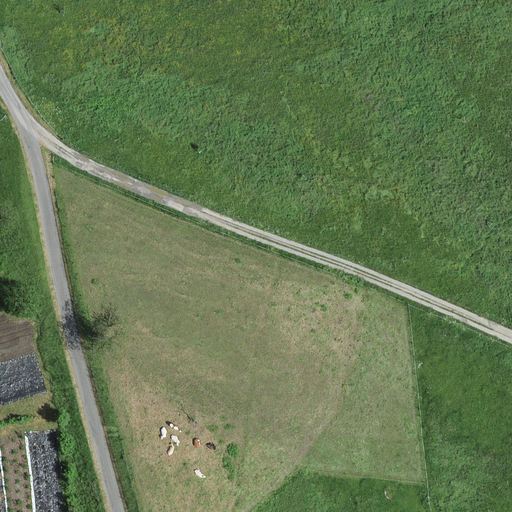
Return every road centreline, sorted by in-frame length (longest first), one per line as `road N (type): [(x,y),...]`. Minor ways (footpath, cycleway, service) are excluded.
road 1 (track): [(25,131),(172,202),(511,337)]
road 2 (unclassified): [(0,81),(31,146),(117,511)]
